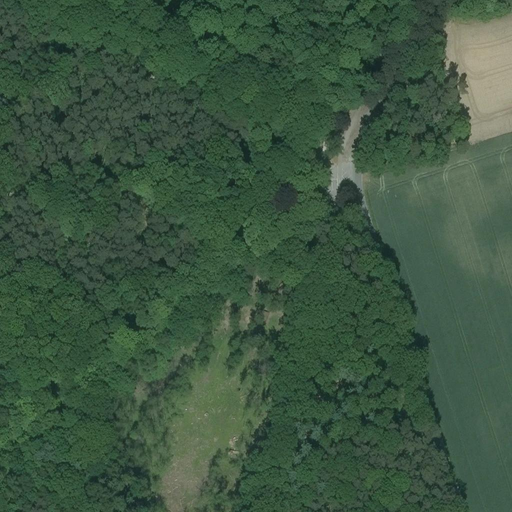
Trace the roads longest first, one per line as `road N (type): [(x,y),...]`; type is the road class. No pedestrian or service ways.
road 1 (unclassified): [(0,448),(309,204),(356,194)]
road 2 (unclassified): [(458,511),(356,194)]
road 3 (track): [(268,511),(339,243)]
road 4 (unclassified): [(356,194),(353,164),(413,44),(446,0)]
